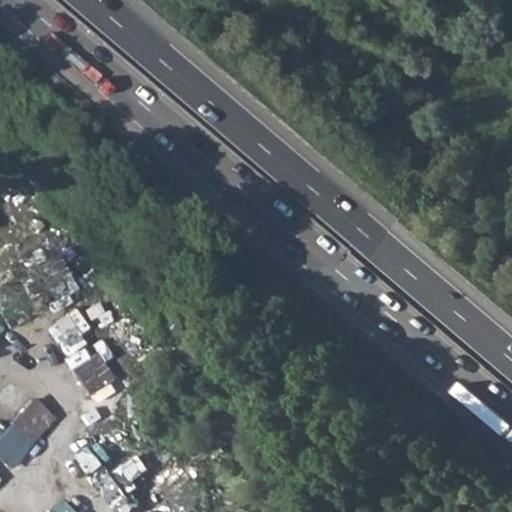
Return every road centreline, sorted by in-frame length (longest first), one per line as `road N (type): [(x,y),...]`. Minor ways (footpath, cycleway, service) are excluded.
road 1 (trunk): [(17,0),(511,420)]
road 2 (trunk): [(511,358),(89,0)]
